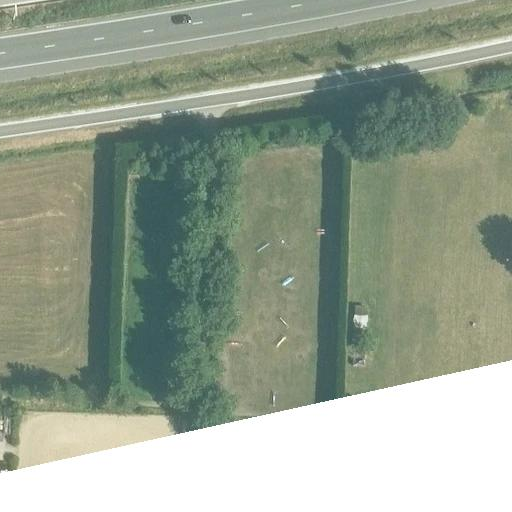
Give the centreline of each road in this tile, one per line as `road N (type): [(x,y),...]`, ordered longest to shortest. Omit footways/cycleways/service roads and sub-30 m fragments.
road 1 (unclassified): [(511,51),(0,131)]
road 2 (motorway): [(0,53),(331,0)]
